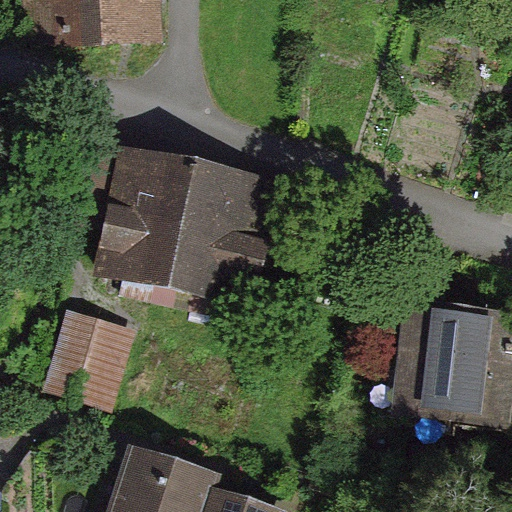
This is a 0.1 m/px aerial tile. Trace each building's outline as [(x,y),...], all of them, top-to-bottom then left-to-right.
[(148,0),(38,0),(40,39),(150,34),(148,0)] [(307,194),(123,161),(101,286),(284,319),(307,194)] [(510,320),(410,310),(401,406),(501,416),(510,320)] [(50,403),(122,417),(138,334),(67,320),(50,403)] [(203,511),(209,496),(214,479),(140,454),(120,511),(203,511)] [(257,511),(209,496),(203,511),(257,511)]
